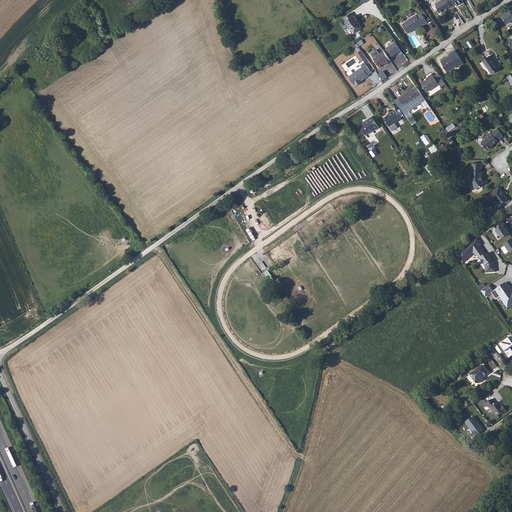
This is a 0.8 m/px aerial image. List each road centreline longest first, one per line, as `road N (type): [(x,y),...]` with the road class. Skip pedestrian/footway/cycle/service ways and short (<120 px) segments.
road 1 (unclassified): [(0,353),(507,0)]
road 2 (unclassified): [(0,372),(63,511)]
